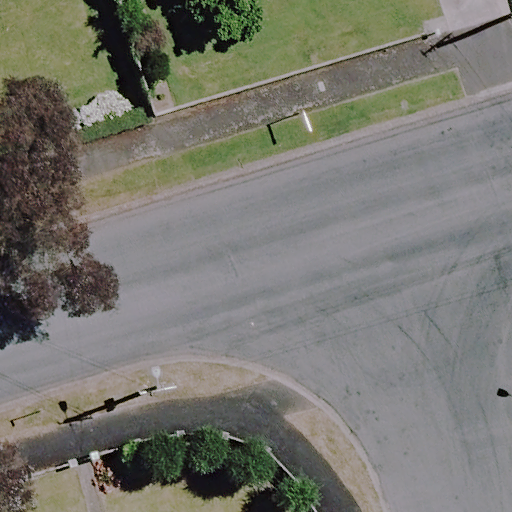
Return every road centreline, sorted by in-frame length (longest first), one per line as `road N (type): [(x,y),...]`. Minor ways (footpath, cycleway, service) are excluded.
road 1 (residential): [(371,215),(0,329)]
road 2 (residential): [(488,511),(371,215)]
road 3 (residential): [(511,166),(371,215)]
